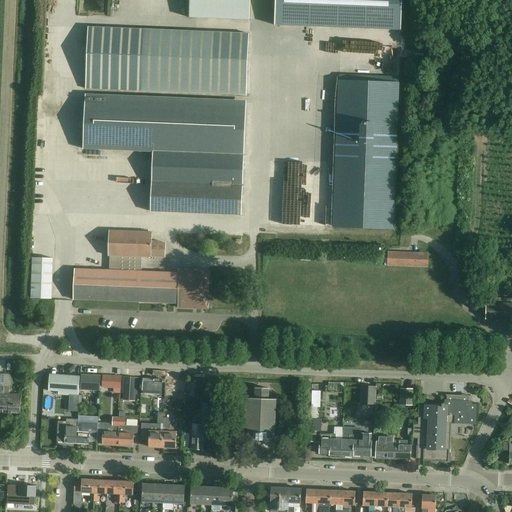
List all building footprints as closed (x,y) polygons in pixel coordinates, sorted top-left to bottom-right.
[(249,20),(249,0),(189,0),(189,18),(249,20)] [(275,0),(274,25),(310,26),(400,30),(401,0),(275,0)] [(248,33),(145,29),(88,27),(86,88),(246,95),(248,33)] [(398,82),(398,77),(339,75),(339,80),(338,80),(333,226),(393,228),(398,82)] [(83,148),(148,151),(148,156),(152,156),(150,211),(241,215),(242,185),(245,105),(85,98),(83,148)] [(103,187),(129,187),(129,173),(114,173),(114,168),(103,168),(103,187)] [(208,308),(210,270),(179,269),(179,273),(141,272),(142,257),(151,257),(151,256),(164,257),(165,243),(158,243),(159,240),(151,240),(151,232),(109,230),(107,255),(109,255),(108,270),(74,269),(73,299),(177,303),(177,307),(208,308)] [(428,266),(428,253),(387,252),(387,258),(385,258),(385,263),(386,263),(386,265),(428,266)] [(51,298),(52,258),(31,257),(30,298),(51,298)] [(511,319),(511,302),(511,298),(489,297),(489,302),(486,302),(486,319),(511,319)] [(4,374),(3,410),(8,411),(8,413),(20,413),(21,394),(9,394),(9,386),(11,386),(12,374),(4,374)] [(78,393),(79,376),(50,375),(49,391),(78,393)] [(103,375),(102,388),(121,389),(121,376),(103,375)] [(98,377),(83,377),(83,387),(88,387),(98,387),(98,377)] [(121,393),(137,394),(138,378),(122,377),(121,393)] [(142,389),(142,394),(162,395),(162,379),(142,378),(142,389)] [(346,388),(347,380),(331,379),(331,387),(346,388)] [(188,396),(201,397),(201,381),(188,380),(188,396)] [(376,405),(377,386),(362,385),(361,404),(376,405)] [(272,438),(274,399),(269,399),(269,396),(267,396),(268,388),(255,388),(255,398),(248,398),(246,436),(253,437),(253,439),(260,439),(261,439),(266,439),(266,437),(272,438)] [(322,405),(323,389),(314,388),(313,405),(322,405)] [(399,404),(412,405),(413,389),(400,389),(399,404)] [(417,445),(416,459),(448,460),(449,422),(455,423),(455,422),(474,423),(475,405),(470,405),(470,402),(469,402),(469,399),(470,395),(446,395),(445,404),(442,403),(442,406),(419,405),(418,424),(418,425),(424,425),(423,445),(417,445)] [(96,411),(89,411),(88,420),(106,421),(106,408),(96,407),(96,411)] [(102,444),(117,445),(119,417),(113,417),(112,426),(113,426),(112,432),(103,431),(102,444)] [(138,426),(125,425),(125,417),(119,417),(117,445),(133,446),(133,433),(138,433),(138,426)] [(141,423),(140,439),(148,440),(148,447),(162,447),(163,417),(158,417),(157,423),(141,423)] [(163,417),(162,447),(175,448),(176,432),(168,432),(168,426),(169,418),(163,417)] [(56,442),(64,442),(64,443),(76,443),(77,427),(77,422),(77,419),(66,419),(66,422),(57,421),(56,442)] [(312,419),(312,431),(317,431),(321,431),(321,419),(317,419),(312,419)] [(77,427),(76,443),(88,444),(88,440),(96,440),(96,433),(97,423),(77,422),(77,427)] [(412,436),(412,439),(413,439),(413,438),(417,438),(417,445),(423,445),(424,425),(418,425),(418,424),(414,424),(414,423),(413,423),(413,428),(412,436)] [(206,445),(206,440),(207,430),(204,430),(205,424),(192,424),(192,432),(191,448),(203,449),(203,445),(206,445)] [(360,435),(349,435),(349,433),(342,432),(341,455),(353,456),(353,455),(370,456),(371,432),(361,431),(360,435)] [(329,455),(341,455),(342,432),(335,432),(335,434),(320,433),(319,454),(329,455)] [(410,458),(411,446),(406,445),(406,441),(393,441),(393,437),(376,437),(375,457),(410,458)] [(511,463),(511,441),(510,441),(510,442),(503,442),(502,452),(509,452),(509,463),(511,463)] [(88,501),(94,501),(95,479),(82,478),(81,481),(74,481),(73,504),(81,504),(81,492),(91,492),(91,495),(89,495),(88,501)] [(95,479),(94,501),(99,501),(99,495),(97,495),(97,492),(107,493),(108,479),(95,479)] [(114,502),(120,502),(121,480),(108,479),(107,493),(117,493),(117,496),(115,496),(114,502)] [(121,480),(120,502),(125,502),(125,496),(123,496),(123,494),(133,494),(133,481),(121,480)] [(153,502),(153,484),(143,483),(142,501),(153,502)] [(163,502),(163,484),(153,484),(153,502),(163,502)] [(163,502),(162,508),(173,508),(173,503),(174,485),(163,484),(163,502)] [(174,485),(173,503),(183,503),(184,485),(174,485)] [(8,486),(7,503),(35,505),(35,497),(36,497),(36,486),(35,487),(8,486)] [(190,504),(201,504),(202,486),(191,486),(190,504)] [(212,487),(202,486),(201,504),(211,504),(212,487)] [(212,487),(211,504),(211,509),(213,510),(220,511),(221,509),(221,505),(222,487),(212,487)] [(233,488),(222,487),(221,505),(232,505),(233,488)] [(280,511),(279,511),(287,511),(287,506),(288,506),(288,503),(287,502),(288,488),(272,487),(271,511),(280,511)] [(301,488),(288,488),(287,502),(288,503),(288,506),(287,506),(287,511),(292,511),(293,502),(300,503),(301,488)] [(311,511),(317,511),(318,503),(318,489),(306,489),(305,502),(312,503),(311,511)] [(331,490),(318,489),(318,503),(317,511),(323,511),(323,503),(330,504),(331,490)] [(342,508),(342,504),(343,490),(331,490),(330,504),(336,504),(336,508),(342,508)] [(343,490),(342,504),(354,504),(355,491),(343,490)] [(375,505),(376,492),(363,491),(362,505),(369,505),(375,505)] [(376,492),(375,505),(387,506),(388,492),(376,492)] [(399,507),(400,493),(388,492),(387,506),(399,507)] [(411,507),(412,493),(400,493),(399,507),(398,511),(404,511),(404,507),(411,507)] [(422,507),(421,511),(434,511),(435,511),(436,511),(436,509),(435,508),(436,495),(422,494),(421,507),(422,507)]
